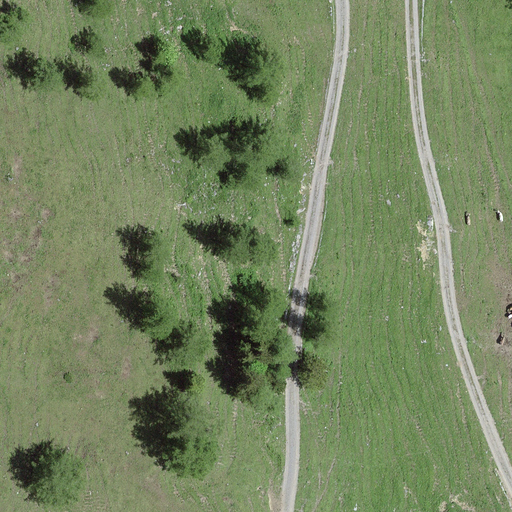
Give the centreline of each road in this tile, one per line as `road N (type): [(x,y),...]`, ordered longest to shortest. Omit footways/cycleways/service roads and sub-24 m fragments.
road 1 (track): [(342,0),(341,57),(300,309),(288,511)]
road 2 (track): [(511,480),(457,334),(425,157),(412,0)]
